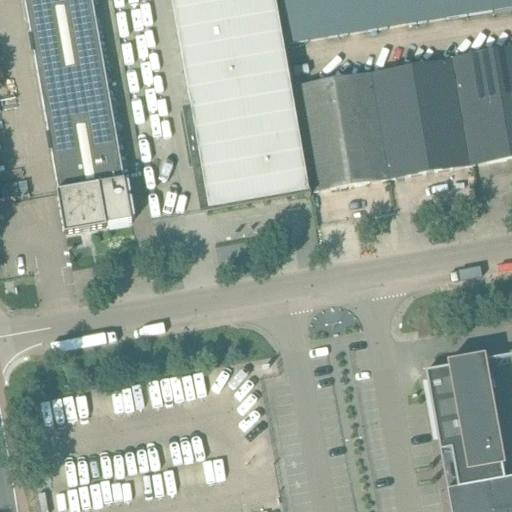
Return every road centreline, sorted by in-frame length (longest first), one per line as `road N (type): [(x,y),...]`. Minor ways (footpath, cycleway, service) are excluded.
road 1 (unclassified): [(0,341),(285,289)]
road 2 (unclassified): [(410,511),(367,273)]
road 3 (unclassified): [(285,289),(325,511)]
road 4 (unclassified): [(367,273),(511,250)]
